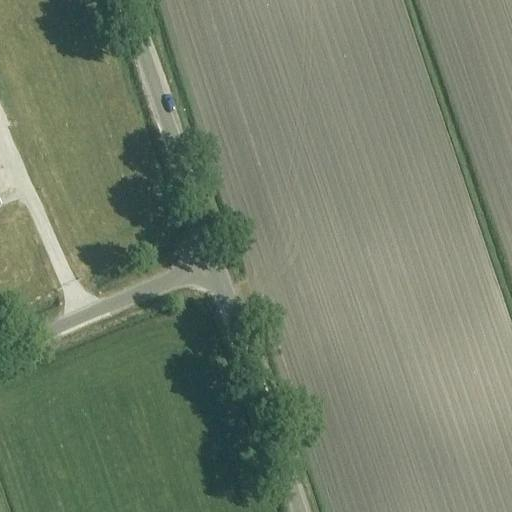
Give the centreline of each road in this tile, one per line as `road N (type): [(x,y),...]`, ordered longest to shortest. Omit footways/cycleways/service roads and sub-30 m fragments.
road 1 (tertiary): [(216,266),(124,0)]
road 2 (tertiary): [(298,511),(216,266)]
road 3 (unclassified): [(0,355),(216,266)]
